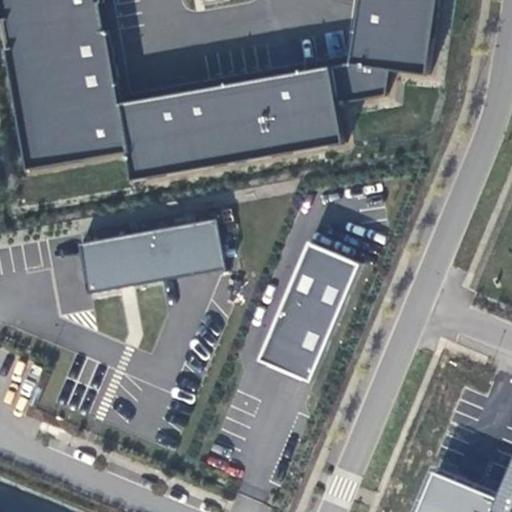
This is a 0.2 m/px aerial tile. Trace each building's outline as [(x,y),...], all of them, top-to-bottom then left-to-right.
[(365,0),(356,61),(127,102),(114,28),(111,29),(106,2),(109,1),(108,0),(3,0),(7,19),(9,19),(14,47),(12,47),(33,169),(132,151),(137,180),(350,142),(343,103),(391,95),(395,69),(433,74),(444,0),(365,0)] [(85,243),(94,293),(164,280),(232,268),(223,217),(85,243)] [(316,381),(365,263),(313,241),(265,360),(316,381)] [(58,311),(86,309),(82,253),(54,255),(58,311)] [(511,511),(511,500),(441,470),(423,511),(511,511)]
